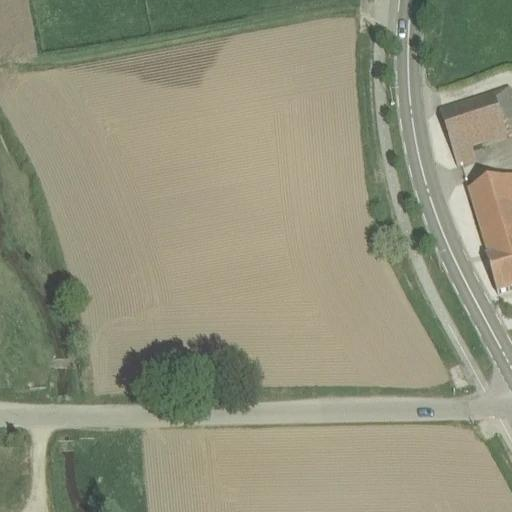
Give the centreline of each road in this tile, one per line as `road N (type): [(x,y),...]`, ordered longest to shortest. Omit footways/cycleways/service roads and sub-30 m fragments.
road 1 (tertiary): [(511,395),(455,410),(0,419)]
road 2 (secondary): [(511,367),(446,243),(420,163),(410,62),(414,0)]
